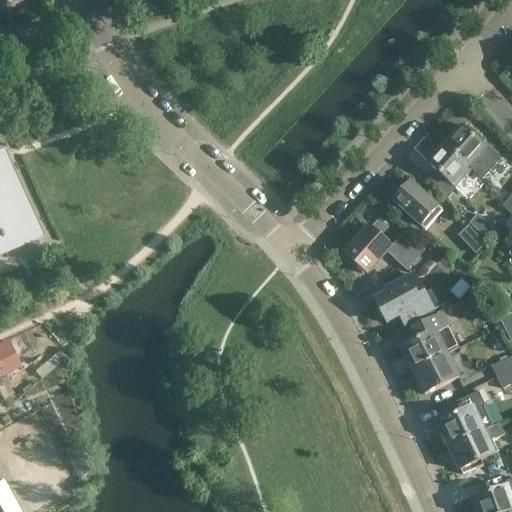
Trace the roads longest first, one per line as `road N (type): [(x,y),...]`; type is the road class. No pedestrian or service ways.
road 1 (residential): [(289,248),(160,124),(111,63),(89,20)]
road 2 (residential): [(432,511),(373,385),(289,248)]
road 3 (residential): [(289,248),(464,63)]
